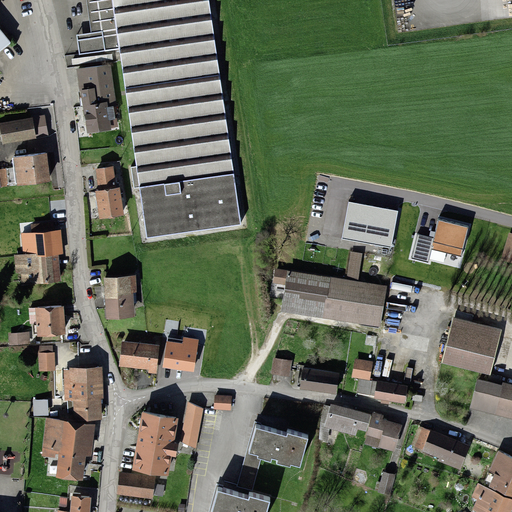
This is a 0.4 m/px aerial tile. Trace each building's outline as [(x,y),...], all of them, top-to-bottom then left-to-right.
[(117,52),(143,241),(240,228),(208,0),(83,0),(89,36),(74,38),(77,57),(117,52)] [(108,69),(74,72),(80,126),(83,125),(84,137),(114,131),(114,122),(108,69)] [(28,122),(0,126),(0,144),(0,147),(31,142),(28,122)] [(42,158),(11,161),(14,190),(45,187),(42,158)] [(93,173),(95,192),(111,190),(109,171),(93,173)] [(115,192),(92,195),(95,222),(118,219),(115,192)] [(398,211),(349,202),(342,239),(391,248),(398,211)] [(468,228),(438,220),(433,238),(417,234),(411,258),(428,262),(432,248),(461,256),(468,228)] [(22,286),(57,284),(55,236),(20,237),(21,259),(14,259),(15,275),(22,274),(22,286)] [(511,237),(507,236),(499,258),(511,262),(511,260),(511,237)] [(350,256),(346,285),(355,286),(359,257),(350,256)] [(273,285),(285,287),(287,276),(275,274),(273,285)] [(285,287),(281,313),(375,326),(381,290),(355,286),(346,285),(287,276),(285,287)] [(101,283),(103,319),(128,317),(127,296),(130,296),(129,281),(101,283)] [(35,312),(35,344),(61,343),(60,311),(35,312)] [(452,322),(443,358),(488,370),(498,334),(452,322)] [(166,343),(162,360),(192,366),(196,344),(181,342),(180,346),(166,343)] [(156,351),(120,344),(117,365),(152,371),(156,351)] [(39,356),(39,374),(53,373),(53,356),(39,356)] [(273,357),(271,371),(289,374),(291,360),(273,357)] [(337,371),(302,366),(299,383),(334,389),(337,371)] [(66,367),(66,397),(71,397),(71,413),(93,413),(94,368),(66,367)] [(360,377),(358,388),(370,390),(372,379),(360,377)] [(406,384),(378,378),(375,393),(382,394),(382,399),(388,400),(389,396),(403,398),(406,384)] [(478,380),(471,403),(511,413),(511,382),(501,379),(499,386),(478,380)] [(214,394),(213,406),(226,408),(228,396),(214,394)] [(370,410),(331,400),(326,422),(355,430),(357,422),(366,425),(370,410)] [(143,406),(133,463),(167,469),(178,412),(143,406)] [(373,412),(367,429),(383,434),(384,430),(397,434),(401,421),(373,412)] [(92,422),(48,415),(42,454),(57,456),(55,469),(80,473),(84,448),(88,448),(92,422)] [(288,426),(259,417),(250,445),(263,448),(299,459),(308,428),(289,423),(288,426)] [(424,448),(432,429),(421,425),(413,444),(424,448)] [(432,429),(424,448),(460,464),(469,444),(432,429)] [(252,487),(263,448),(250,445),(239,483),(252,487)] [(498,468),(492,481),(511,490),(511,453),(500,448),(492,466),(498,468)] [(383,469),(379,484),(387,487),(392,472),(383,469)] [(154,476),(120,471),(117,494),(151,498),(154,476)] [(252,487),(239,483),(220,477),(210,511),(264,511),(271,492),(252,487)] [(484,510),(482,511),(508,511),(511,503),(511,497),(483,486),(475,506),(484,510)] [(88,511),(90,492),(73,491),(72,508),(59,507),(58,511),(88,511)]
